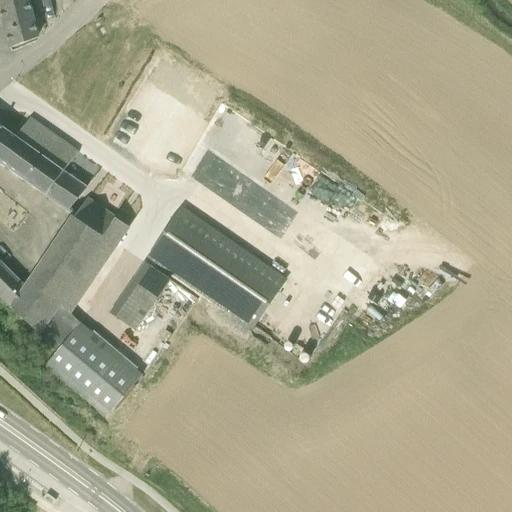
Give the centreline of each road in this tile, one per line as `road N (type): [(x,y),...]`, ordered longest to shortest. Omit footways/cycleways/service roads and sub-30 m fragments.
road 1 (primary): [(121,511),(0,425)]
road 2 (unclassified): [(0,72),(96,0)]
